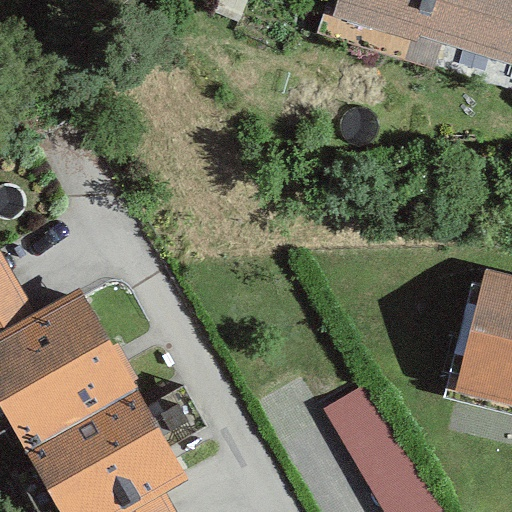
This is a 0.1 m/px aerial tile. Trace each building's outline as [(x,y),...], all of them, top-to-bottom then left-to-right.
[(511,0),(334,0),(322,38),(511,98),(511,0)] [(0,355),(32,337),(0,281),(0,355)] [(511,300),(469,290),(439,411),(511,428),(511,300)] [(0,452),(15,478),(133,410),(76,312),(32,337),(0,355),(0,452)] [(386,511),(448,511),(369,380),(324,407),(386,511)] [(137,511),(153,503),(179,489),(133,410),(15,478),(34,511),(137,511)] [(157,511),(153,503),(137,511),(157,511)]
